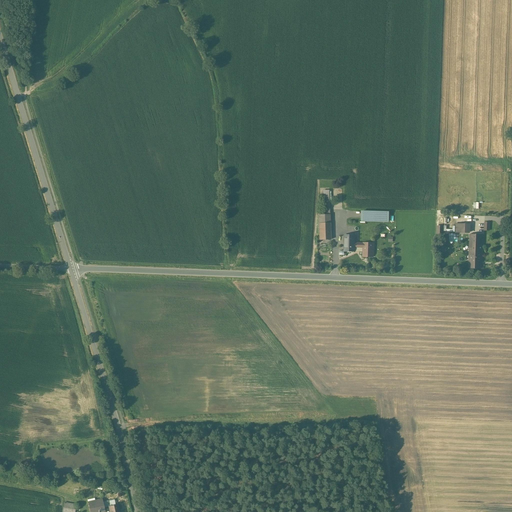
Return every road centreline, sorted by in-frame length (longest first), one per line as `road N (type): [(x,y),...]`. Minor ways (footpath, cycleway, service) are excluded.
road 1 (tertiary): [(511,284),(70,268)]
road 2 (tertiary): [(137,511),(70,268)]
road 3 (tertiary): [(70,268),(0,37)]
